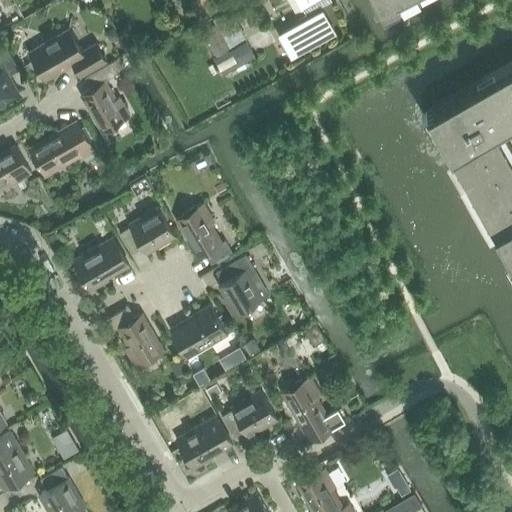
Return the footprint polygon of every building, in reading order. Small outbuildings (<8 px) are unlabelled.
[(373,0),(381,14),(397,5),(394,0),(373,0)] [(334,32),(322,10),(278,34),(290,56),(334,32)] [(215,21),(201,29),(215,55),(229,47),(215,21)] [(69,28),(31,50),(46,77),(74,61),(81,73),(105,59),(95,42),(81,50),(69,28)] [(115,29),(107,34),(109,38),(117,40),(120,38),(115,29)] [(215,55),(213,56),(223,73),(255,55),(245,38),(229,47),(215,55)] [(0,103),(18,93),(8,75),(19,68),(6,47),(0,50),(0,103)] [(113,60),(85,76),(91,86),(83,91),(92,107),(90,108),(103,130),(130,115),(119,96),(115,98),(104,79),(119,71),(113,60)] [(511,64),(427,113),(511,261),(511,64)] [(51,135),(29,148),(44,175),(81,153),(83,157),(95,150),(78,121),(52,136),(51,135)] [(0,183),(10,178),(12,182),(31,171),(15,144),(0,152),(0,183)] [(214,221),(203,201),(176,217),(189,240),(191,239),(200,254),(205,252),(211,262),(232,250),(225,239),(221,241),(210,223),(214,221)] [(130,225),(119,232),(132,252),(142,246),(144,250),(155,243),(157,246),(175,235),(158,205),(128,223),(130,225)] [(56,233),(49,237),(53,244),(60,239),(56,233)] [(129,263),(113,236),(72,259),(90,289),(109,278),(107,275),(129,263)] [(256,272),(245,253),(216,270),(222,281),(219,283),(225,294),(222,295),(233,314),(263,297),(251,275),(256,272)] [(193,316),(172,329),(187,356),(228,333),(210,303),(192,314),(193,316)] [(135,315),(128,305),(108,317),(114,328),(118,325),(129,344),(125,346),(136,365),(163,350),(150,327),(148,328),(139,313),(135,315)] [(250,341),(244,344),(250,353),(259,348),(256,342),(250,341)] [(179,356),(170,361),(178,374),(186,369),(179,356)] [(320,394),(309,375),(282,391),(295,413),(297,412),(312,438),(344,419),(337,408),(326,414),(316,397),(320,394)] [(216,382),(206,388),(211,397),(221,391),(216,382)] [(232,408),(222,414),(234,435),(244,429),(246,433),(257,427),(259,429),(278,418),(260,388),(231,406),(232,408)] [(33,394),(24,399),(28,406),(36,401),(33,394)] [(210,454),(232,441),(216,414),(175,437),(193,467),(212,456),(210,454)] [(0,436),(0,480),(5,488),(34,471),(17,441),(16,441),(10,431),(0,436)] [(74,440),(59,449),(64,457),(79,448),(74,440)] [(62,466),(41,478),(47,488),(41,492),(47,503),(45,504),(49,511),(74,511),(86,506),(68,476),(62,466)] [(324,466),(297,482),(310,505),(312,504),(316,511),(354,511),(349,502),(342,506),(331,488),(335,486),(324,466)] [(406,480),(397,485),(402,494),(411,489),(406,480)] [(268,511),(257,492),(227,509),(228,511),(268,511)] [(414,492),(391,505),(395,511),(410,511),(422,506),(414,492)]
